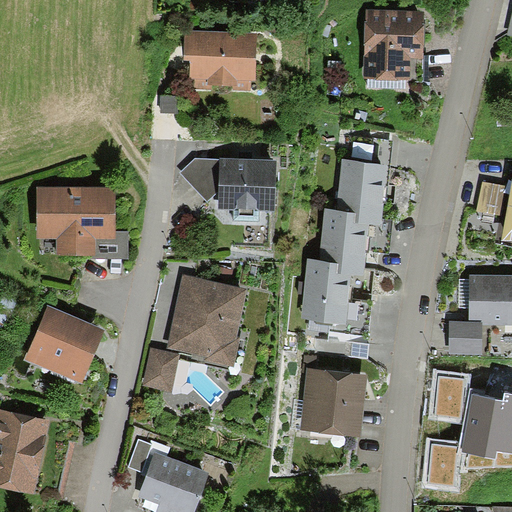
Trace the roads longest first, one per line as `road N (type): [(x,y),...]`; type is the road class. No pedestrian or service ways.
road 1 (residential): [(394,511),(418,285),(484,0)]
road 2 (residential): [(95,511),(143,296),(167,137)]
